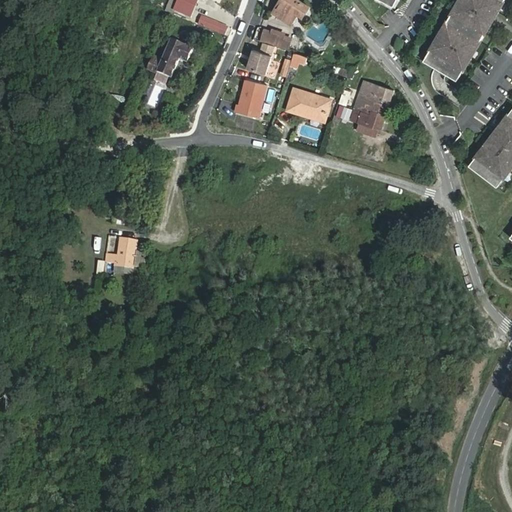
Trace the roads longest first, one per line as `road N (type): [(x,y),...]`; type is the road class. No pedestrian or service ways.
road 1 (residential): [(201,128),(455,205)]
road 2 (residential): [(0,127),(67,149),(154,149),(201,128)]
road 3 (residential): [(333,0),(401,77),(431,138)]
road 4 (residential): [(511,359),(466,456),(454,511)]
road 5 (residential): [(455,205),(489,305),(511,332)]
road 6 (residential): [(201,128),(255,0)]
